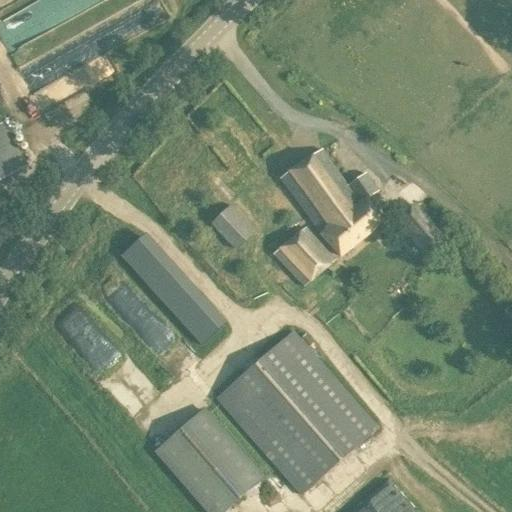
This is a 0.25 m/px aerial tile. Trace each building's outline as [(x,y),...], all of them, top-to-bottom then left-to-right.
[(39,117),(30,123),(47,146),(55,139),(39,117)] [(0,125),(0,182),(27,167),(2,124),(0,125)] [(287,174),(278,180),(322,234),(321,235),(339,258),(382,222),(366,201),(378,192),(365,174),(347,187),(321,150),(312,157),(311,155),(286,173),(287,174)] [(443,238),(416,204),(395,221),(422,255),(443,238)] [(255,231),(232,206),(212,225),(235,249),(255,231)] [(335,260),(306,228),(275,256),(304,288),(335,260)] [(121,254),(200,345),(226,323),(147,232),(121,254)] [(300,497),(378,430),(293,332),(214,400),(300,497)] [(221,511),(260,478),(202,411),(153,452),(205,511),(221,511)]
